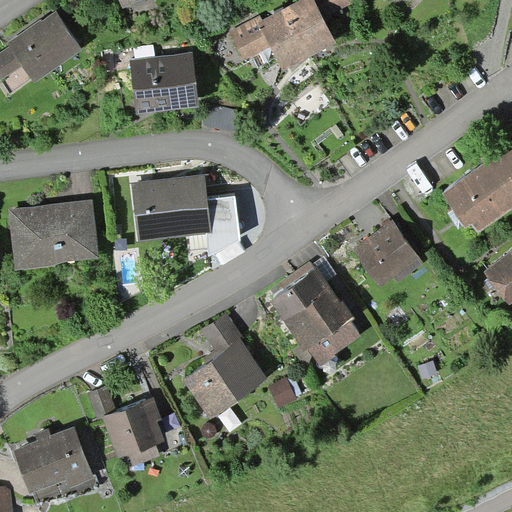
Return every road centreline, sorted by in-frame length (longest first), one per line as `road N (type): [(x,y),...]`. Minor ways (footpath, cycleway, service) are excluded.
road 1 (residential): [(305,230),(0,397)]
road 2 (residential): [(305,230),(267,177),(240,156),(202,144),(0,166)]
road 3 (residential): [(511,81),(305,230)]
